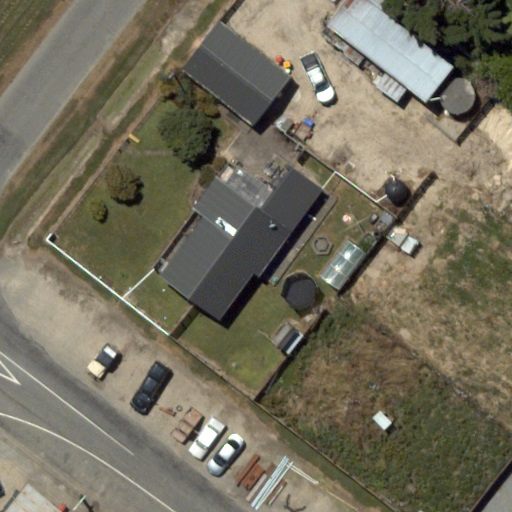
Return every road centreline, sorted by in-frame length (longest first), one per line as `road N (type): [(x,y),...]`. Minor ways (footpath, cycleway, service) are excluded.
road 1 (residential): [(0,352),(208,511)]
road 2 (residential): [(114,0),(0,149)]
